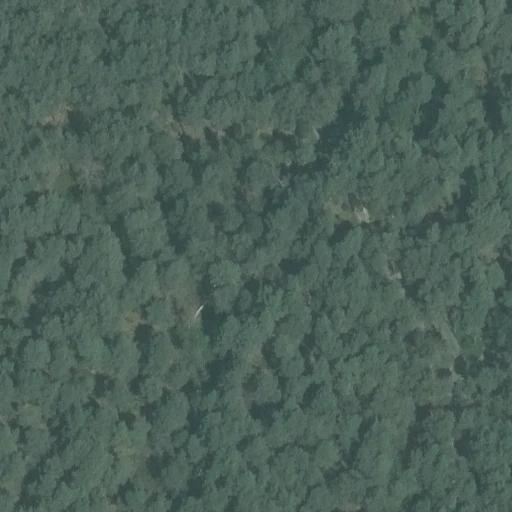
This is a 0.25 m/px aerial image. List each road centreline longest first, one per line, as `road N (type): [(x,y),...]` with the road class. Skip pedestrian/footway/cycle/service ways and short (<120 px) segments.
road 1 (track): [(247,0),(439,385)]
road 2 (track): [(439,385),(449,432),(445,511)]
